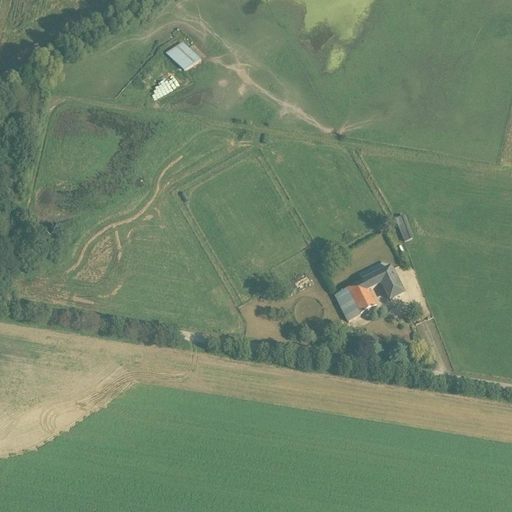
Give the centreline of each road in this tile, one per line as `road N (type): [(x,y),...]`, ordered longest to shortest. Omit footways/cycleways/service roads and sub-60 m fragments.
road 1 (residential): [(511,391),(0,308)]
road 2 (track): [(511,175),(137,113)]
road 3 (track): [(7,309),(53,108),(74,102),(137,113)]
